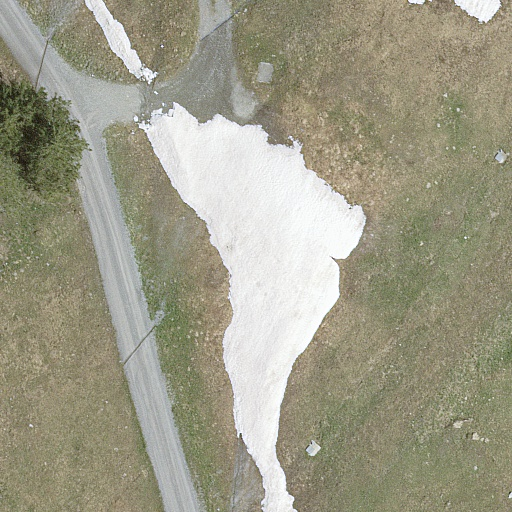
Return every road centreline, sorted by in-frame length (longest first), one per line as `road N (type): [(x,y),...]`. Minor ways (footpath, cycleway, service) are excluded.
road 1 (track): [(182,511),(132,305),(69,104),(0,3)]
road 2 (track): [(228,0),(235,54),(210,101),(164,123),(69,104)]
